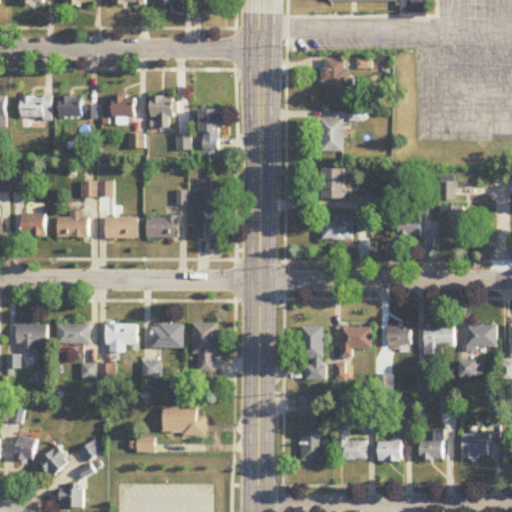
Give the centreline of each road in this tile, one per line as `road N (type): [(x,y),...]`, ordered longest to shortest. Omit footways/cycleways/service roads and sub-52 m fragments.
road 1 (secondary): [(256,511),(262,0)]
road 2 (residential): [(0,278),(511,281)]
road 3 (residential): [(0,47),(262,48)]
road 4 (residential): [(257,503),(511,502)]
